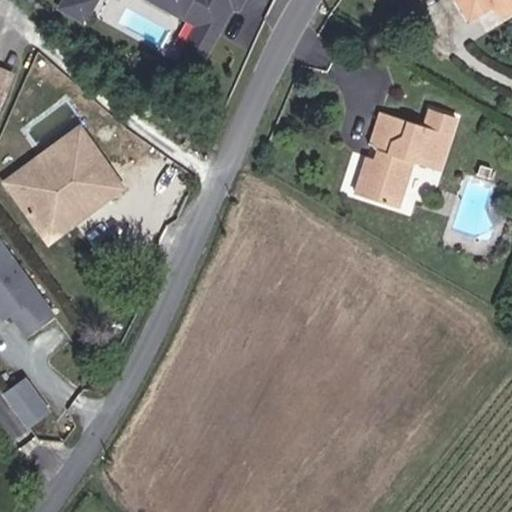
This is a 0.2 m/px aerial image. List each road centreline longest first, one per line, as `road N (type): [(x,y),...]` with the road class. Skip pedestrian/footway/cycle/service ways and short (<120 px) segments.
road 1 (unclassified): [(307,0),(135,371),(49,511)]
road 2 (unknown): [(0,18),(220,192)]
